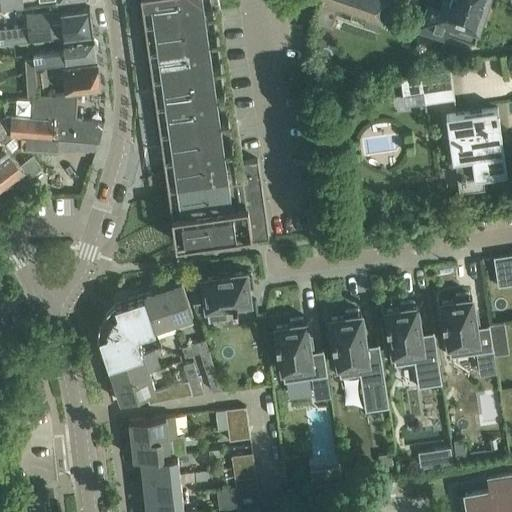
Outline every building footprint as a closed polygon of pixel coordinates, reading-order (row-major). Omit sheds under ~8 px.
[(0,0),(0,10),(22,8),(40,6),(39,0),(0,0)] [(220,10),(218,0),(140,0),(154,91),(160,90),(161,102),(156,103),(162,145),(168,145),(169,157),(163,158),(175,242),(225,235),(226,242),(268,236),(257,159),(234,162),(213,11),(220,10)] [(333,0),(331,6),(337,8),(343,10),(346,0),(333,0)] [(356,14),(360,0),(346,0),(343,10),(356,14)] [(367,18),(374,0),(360,0),(356,14),(367,18)] [(384,0),(374,0),(367,18),(381,23),(389,1),(384,0)] [(474,41),(486,4),(475,0),(441,0),(439,8),(426,4),(418,27),(444,36),(445,32),(474,41)] [(320,2),(316,23),(330,28),(337,8),(331,6),(320,2)] [(23,25),(0,27),(0,43),(62,36),(73,35),(92,32),(89,9),(89,6),(59,11),(61,24),(50,25),(49,11),(26,14),(27,25),(23,25)] [(32,96),(37,96),(36,86),(40,85),(38,69),(46,68),(45,65),(48,64),(96,57),(95,49),(97,45),(97,41),(93,38),(93,36),(62,40),(63,49),(33,53),(33,56),(25,56),(28,97),(32,96)] [(75,118),(77,93),(77,91),(100,88),(97,62),(63,66),(67,94),(32,96),(32,115),(11,113),(11,133),(58,137),(99,141),(103,120),(75,118)] [(40,85),(48,84),(46,68),(38,69),(40,85)] [(409,75),(400,76),(403,94),(423,91),(425,102),(428,101),(454,97),(452,84),(450,69),(409,75)] [(446,115),(456,190),(484,186),(482,170),(506,167),(497,107),(446,115)] [(11,113),(6,113),(0,117),(0,141),(11,133),(11,113)] [(11,133),(0,141),(0,189),(24,171),(29,177),(42,167),(32,154),(20,164),(12,153),(21,146),(57,149),(58,137),(11,133)] [(307,208),(312,228),(325,225),(319,204),(307,208)] [(511,252),(493,256),(497,285),(511,283),(511,252)] [(218,274),(202,277),(208,320),(209,320),(209,318),(225,316),(224,304),(232,303),(233,305),(237,304),(237,302),(250,301),(248,286),(253,285),(251,272),(246,273),(246,271),(231,273),(230,272),(218,274)] [(162,287),(174,322),(193,316),(181,280),(162,287)] [(143,293),(155,328),(174,322),(162,287),(160,281),(148,285),(150,291),(143,293)] [(493,349),(489,323),(475,325),(471,296),(469,297),(469,291),(455,293),(456,299),(441,301),(443,314),(442,314),(442,319),(444,318),(450,356),(493,349)] [(108,365),(143,353),(137,334),(155,328),(143,293),(113,303),(117,314),(116,315),(107,311),(100,325),(109,329),(109,331),(98,334),(108,365)] [(441,383),(434,330),(432,330),(432,332),(420,333),(416,305),(414,305),(413,299),(399,302),(400,307),(386,309),(387,317),(385,317),(386,322),(388,322),(394,364),(414,361),(418,386),(441,383)] [(388,406),(379,342),(378,343),(378,344),(365,346),(360,313),(359,313),(358,308),(344,310),(345,315),(331,317),(333,334),(331,334),(332,339),(334,339),(340,376),(349,375),(357,374),(363,410),(372,408),(388,406)] [(277,336),(275,337),(276,341),(278,341),(284,381),(327,374),(323,348),(322,348),(322,349),(310,351),(305,321),(303,321),(303,316),(289,318),(290,323),(275,326),(277,336)] [(200,353),(208,351),(204,338),(191,343),(195,353),(199,351),(200,353)] [(195,353),(191,343),(181,346),(184,353),(185,356),(195,353)] [(203,363),(211,360),(208,351),(200,353),(203,363)] [(114,383),(149,371),(143,353),(108,365),(114,383)] [(206,372),(215,369),(211,360),(203,363),(206,372)] [(196,371),(192,361),(182,364),(186,374),(196,371)] [(209,381),(218,378),(215,369),(206,372),(209,381)] [(120,402),(155,390),(149,371),(114,383),(120,402)] [(186,374),(188,380),(189,384),(199,380),(196,371),(186,374)] [(218,378),(209,381),(212,390),(221,388),(218,378)] [(188,380),(168,386),(172,397),(192,393),(189,384),(188,380)] [(192,393),(203,392),(199,380),(189,384),(192,393)] [(227,428),(248,425),(247,413),(246,405),(225,408),(226,416),(227,428)] [(175,414),(128,419),(130,439),(177,433),(175,414)] [(250,436),(248,425),(227,428),(229,439),(250,436)] [(177,433),(130,439),(133,458),(177,453),(185,452),(183,433),(177,433)] [(449,446),(434,448),(436,464),(452,462),(449,446)] [(254,463),(252,452),(231,455),(233,466),(254,463)] [(140,458),(142,477),(179,473),(177,453),(133,458),(133,459),(140,458)] [(257,483),(256,475),(254,463),(233,466),(234,478),(236,485),(257,483)] [(511,511),(511,471),(486,476),(488,488),(465,492),(468,511),(511,511)] [(142,477),(144,496),(181,492),(179,473),(142,477)] [(259,502),(257,483),(236,485),(216,488),(219,507),(238,504),(259,502)] [(50,511),(48,491),(15,495),(17,511),(50,511)] [(196,510),(196,509),(183,511),(181,492),(144,496),(145,511),(182,511),(183,511),(196,510)] [(260,511),(259,502),(238,504),(239,511),(260,511)]
